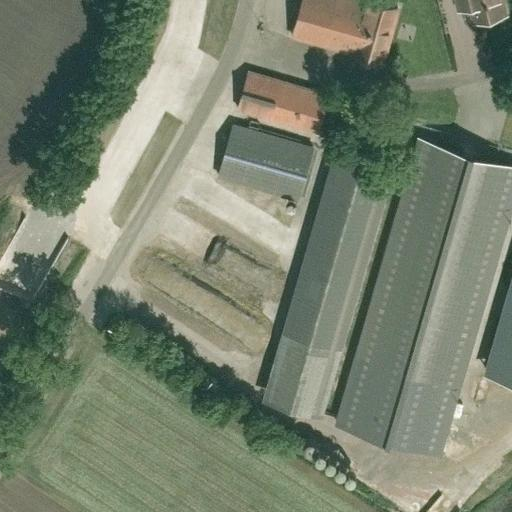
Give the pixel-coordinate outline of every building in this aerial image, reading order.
[(303,0),(294,36),(353,52),(353,54),(355,54),(354,57),(357,61),(366,63),(370,61),(370,59),(382,62),(398,7),(372,0),(303,0)] [(469,0),(474,20),(478,19),(482,22),(492,20),(494,16),(505,13),(501,0),(469,0)] [(320,132),(330,95),(250,73),(240,110),(320,132)] [(302,200),(316,147),(236,125),(222,178),(302,200)] [(438,451),(458,383),(511,200),(511,164),(421,137),(338,422),(438,451)] [(135,185),(153,154),(129,140),(111,171),(135,185)] [(353,158),(301,337),(282,401),(322,413),(394,170),(353,158)] [(280,245),(281,224),(264,224),(264,245),(280,245)] [(262,297),(273,273),(258,266),(247,290),(262,297)] [(511,281),(486,371),(511,378),(511,281)] [(228,312),(222,335),(254,345),(261,322),(228,312)]
